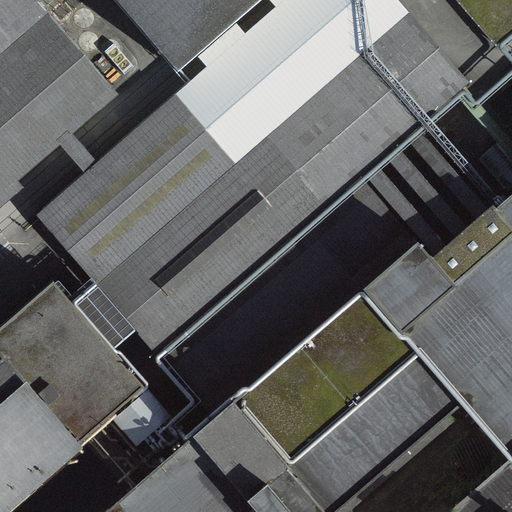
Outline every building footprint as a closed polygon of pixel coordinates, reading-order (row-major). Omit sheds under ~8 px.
[(511,511),(511,133),(484,102),(479,106),(470,95),(434,126),(502,207),(434,266),(358,178),(466,84),(392,0),(284,0),(35,217),(212,421),(105,511),(335,511),(461,404),(504,453),(509,460),(448,511),(511,511)] [(112,0),(157,52),(217,0),(112,0)] [(511,0),(454,0),(494,46),(511,30),(511,0)] [(0,187),(111,92),(54,25),(37,6),(4,34),(0,29),(0,187)] [(0,511),(142,389),(51,284),(0,328),(0,511)]
